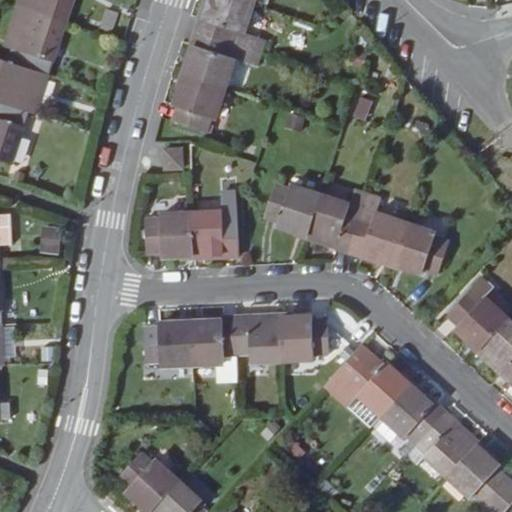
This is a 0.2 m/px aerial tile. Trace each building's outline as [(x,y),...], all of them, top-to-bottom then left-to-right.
[(22,0),(20,6),(67,22),(73,0),(22,0)] [(196,33),(233,45),(262,55),(266,42),(244,36),(253,6),(236,0),(210,0),(203,22),(200,21),(196,33)] [(11,63),(49,75),(67,22),(20,6),(7,46),(16,49),(11,63)] [(236,61),(229,58),(233,45),(196,33),(192,47),(195,48),(184,78),(225,92),(236,61)] [(359,52),(354,67),(363,70),(368,55),(359,52)] [(0,103),(28,113),(36,115),(49,75),(11,63),(8,75),(0,72),(0,103)] [(215,122),(225,92),(184,78),(174,108),(178,110),(174,123),(207,134),(211,121),(215,122)] [(28,113),(0,103),(0,162),(11,166),(28,113)] [(165,172),(185,171),(185,151),(164,152),(165,172)] [(278,227),(310,237),(323,197),(291,187),(289,191),(276,186),(265,220),(279,224),(278,227)] [(237,195),(222,195),(223,213),(193,214),(195,258),(225,257),(225,260),(240,260),(237,195)] [(363,217),(367,206),(352,201),(351,206),(323,197),(310,237),(338,246),(337,250),(351,255),(363,217)] [(162,259),(195,258),(193,214),(161,215),(161,221),(147,222),(148,257),(162,256),(162,259)] [(407,225),(376,215),(374,221),(363,217),(351,255),(362,259),(363,255),(393,265),(407,225)] [(0,246),(12,247),(11,217),(0,216),(0,246)] [(450,244),(436,239),(437,234),(407,225),(393,265),(424,275),(425,272),(439,277),(450,244)] [(61,232),(46,230),(44,251),(60,252),(61,232)] [(508,321),(484,300),(494,290),(483,280),(448,318),(459,328),(457,331),(480,352),(508,321)] [(193,324),(195,367),(225,366),(225,358),(240,357),(238,319),(224,320),(223,322),(193,324)] [(283,320),(251,321),(251,319),(238,319),(240,357),(252,356),(252,365),(285,363),(283,320)] [(330,357),(329,322),(314,323),(314,319),(283,320),(285,363),(315,361),(315,357),(330,357)] [(509,385),(511,381),(511,324),(508,321),(480,352),(503,373),(500,377),(509,385)] [(147,365),(162,364),(162,369),(195,367),(193,324),(160,326),(160,329),(145,330),(147,365)] [(360,399),(383,420),(413,387),(388,364),(386,366),(363,346),(362,346),(324,388),(326,391),(349,411),(360,399)] [(383,420),(416,450),(449,414),(438,404),(435,407),(413,387),(383,420)] [(458,422),(449,414),(416,450),(450,481),(481,446),(455,425),(458,422)] [(475,497),(490,511),(508,511),(511,509),(511,507),(511,481),(499,470),(503,466),(481,446),(450,481),(472,501),(475,497)] [(152,511),(180,482),(157,461),(153,464),(143,454),(119,480),(130,490),(128,493),(148,511),(152,511)] [(200,511),(197,509),(203,504),(180,482),(152,511),(200,511)]
